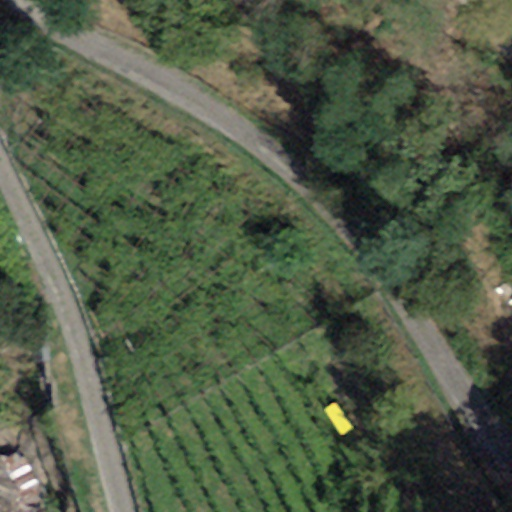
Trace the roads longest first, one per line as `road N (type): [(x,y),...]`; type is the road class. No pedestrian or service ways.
road 1 (residential): [(17,0),(49,27),(244,135),(307,185),(511,465)]
road 2 (residential): [(123,511),(76,346),(0,175)]
